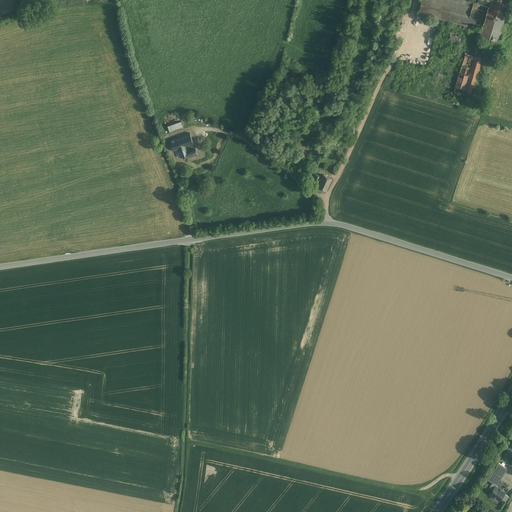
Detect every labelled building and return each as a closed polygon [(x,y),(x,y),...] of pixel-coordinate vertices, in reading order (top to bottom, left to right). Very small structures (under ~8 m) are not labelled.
[(421,0),(418,14),(468,25),(469,22),(474,2),(473,2),(468,0),(421,0)] [(473,0),(473,2),(474,2),(469,22),(482,26),(479,37),(498,43),(510,0),(473,0)] [(462,34),(451,31),(448,41),(460,43),(462,34)] [(483,57),(465,52),(453,92),(472,98),(480,70),(484,72),(487,58),(484,56),(483,57)] [(181,121),(167,126),(169,132),(183,127),(181,121)] [(189,132),(170,139),(174,151),(180,149),(183,159),(197,154),(195,148),(187,151),(185,147),(194,144),(189,132)] [(299,172),(297,175),(307,182),(309,179),(299,172)] [(331,178),(323,174),(320,181),(318,185),(317,188),(322,191),(322,189),(325,191),(331,178)] [(73,230),(65,231),(66,241),(73,240),(73,230)] [(496,461),(487,479),(497,485),(506,467),(496,461)] [(505,493),(496,487),(491,495),(500,501),(505,493)]
